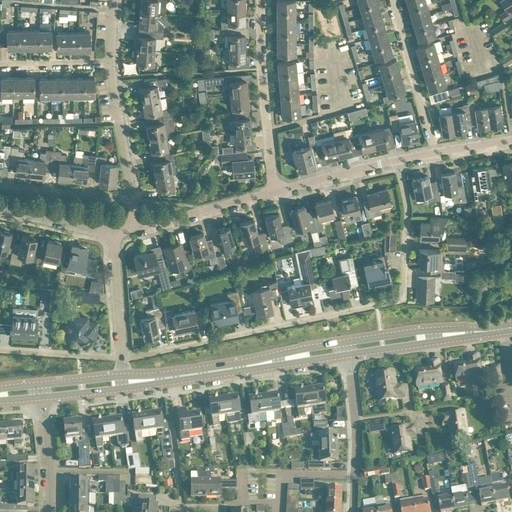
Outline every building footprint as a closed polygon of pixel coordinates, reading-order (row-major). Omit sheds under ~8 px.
[(157,0),(137,0),(137,3),(140,3),(140,10),(139,10),(139,11),(157,12),(157,0)] [(227,0),(228,9),(244,9),(244,0),(227,0)] [(295,10),(294,0),(276,0),(277,10),(295,10)] [(313,10),(312,0),(299,0),(299,4),(308,4),(308,10),(313,10)] [(426,3),(425,0),(406,0),(409,8),(426,3)] [(511,0),(500,0),(506,8),(499,13),(504,20),(511,15),(511,0)] [(380,11),(377,1),(359,6),(362,16),(380,11)] [(429,13),(426,3),(409,8),(412,19),(429,13)] [(245,19),(244,9),(228,9),(228,17),(225,17),(221,21),(221,28),(223,28),(248,28),(248,19),(245,19)] [(295,21),(295,10),(277,10),(277,21),(295,21)] [(156,19),(157,12),(139,11),(139,12),(140,12),(139,24),(141,24),(141,30),(163,32),(164,25),(156,19)] [(383,22),(380,11),(362,16),(365,27),(383,22)] [(432,24),(429,13),(412,19),(415,29),(432,24)] [(295,32),(295,21),(277,21),(277,32),(295,32)] [(494,36),(507,28),(503,21),(490,29),(494,36)] [(386,32),(383,22),(365,27),(368,37),(386,32)] [(436,34),(432,24),(415,29),(418,39),(436,34)] [(248,37),(248,28),(223,28),(223,35),(228,35),(228,47),(245,47),(245,37),(248,37)] [(18,48),(18,29),(7,30),(7,48),(18,48)] [(29,48),(29,29),(18,29),(18,48),(29,48)] [(40,48),(40,29),(29,29),(29,48),(40,48)] [(51,29),(40,29),(40,48),(51,48),(51,29)] [(163,32),(141,30),(138,30),(139,30),(139,35),(135,35),(134,48),(136,48),(136,49),(154,50),(155,38),(163,38),(163,32)] [(68,50),(68,32),(57,32),(57,50),(68,50)] [(79,50),(79,32),(68,32),(68,50),(79,50)] [(90,50),(89,32),(79,32),(79,50),(90,50)] [(295,43),(295,32),(277,32),(277,43),(295,43)] [(389,43),(386,32),(368,37),(371,48),(389,43)] [(433,41),(416,46),(419,57),(436,52),(433,41)] [(295,54),(295,43),(277,43),(277,54),(295,54)] [(392,53),(389,43),(371,48),(375,58),(392,53)] [(245,59),(245,47),(228,47),(228,66),(248,66),(248,59),(245,59)] [(153,63),(154,50),(136,49),(136,50),(134,49),(134,56),(136,56),(136,62),(139,62),(138,68),(157,69),(157,63),(153,63)] [(504,65),(511,60),(511,50),(500,59),(504,65)] [(439,62),(436,52),(419,57),(422,67),(439,62)] [(399,69),(396,58),(378,63),(381,74),(399,69)] [(295,60),(277,62),(278,73),(296,71),(295,60)] [(443,73),(439,62),(422,67),(425,78),(443,73)] [(466,83),(464,75),(461,67),(457,68),(459,76),(454,78),(457,86),(466,83)] [(402,79),(399,69),(381,74),(384,85),(402,79)] [(297,82),(296,71),(278,73),(279,83),(297,82)] [(446,83),(443,73),(425,78),(428,88),(446,83)] [(249,80),(248,74),(228,75),(230,94),(247,93),(246,80),(249,80)] [(501,82),(499,74),(482,79),(483,84),(493,81),(494,89),(502,88),(501,82)] [(23,94),(23,76),(12,77),(12,95),(23,94)] [(34,94),(34,76),(23,76),(23,94),(34,94)] [(12,95),(12,77),(1,77),(1,95),(12,95)] [(72,96),(72,77),(61,78),(62,96),(72,96)] [(83,96),(83,77),(72,77),(72,96),(83,96)] [(94,77),(83,77),(83,96),(94,95),(94,77)] [(51,96),(50,78),(39,78),(40,96),(51,96)] [(62,96),(61,78),(50,78),(51,96),(62,96)] [(159,97),(157,86),(166,84),(165,78),(156,79),(139,82),(140,82),(141,87),(137,87),(138,93),(141,93),(142,99),(141,100),(159,97)] [(405,90),(402,79),(384,85),(387,94),(382,96),(384,101),(402,96),(401,91),(405,90)] [(298,93),(297,82),(279,83),(280,94),(298,93)] [(431,102),(449,97),(448,94),(447,89),(428,94),(431,102)] [(205,91),(198,92),(201,108),(208,107),(205,91)] [(248,103),(247,93),(230,94),(232,113),(252,111),(251,103),(248,103)] [(299,102),(298,93),(280,94),(281,103),(299,102)] [(161,109),(159,97),(141,100),(142,101),(143,101),(145,113),(147,113),(148,119),(170,115),(169,108),(161,109)] [(490,126),(487,106),(478,107),(478,103),(474,103),(473,98),(467,99),(468,103),(469,103),(471,119),(476,118),(477,128),(490,126)] [(300,114),(299,102),(281,103),(282,116),(300,114)] [(471,119),(469,103),(468,103),(463,104),(451,106),(451,111),(454,131),(467,129),(466,119),(471,119)] [(503,124),(500,104),(487,106),(490,126),(503,124)] [(355,109),(347,112),(349,119),(358,117),(356,109),(355,109)] [(253,120),(252,111),(232,113),(234,132),(251,130),(250,120),(253,120)] [(454,131),(451,111),(438,114),(442,133),(454,131)] [(399,122),(397,113),(389,115),(392,129),(399,127),(402,142),(410,140),(410,142),(418,141),(414,119),(399,122)] [(170,115),(148,119),(146,119),(147,124),(144,125),(145,130),(148,130),(149,137),(148,137),(148,138),(166,135),(175,133),(171,115),(170,115)] [(395,145),(391,131),(390,126),(372,131),(376,147),(388,144),(388,147),(395,145)] [(252,141),(251,130),(234,132),(235,151),(241,150),(255,149),(255,143),(251,143),(250,141),(252,141)] [(376,147),(372,131),(353,135),(358,154),(366,152),(365,149),(376,147)] [(319,157),(316,144),(314,134),(307,136),(310,146),(293,150),(296,162),(295,163),(295,165),(296,165),(298,169),(315,165),(314,159),(319,157)] [(169,154),(166,135),(148,138),(148,139),(149,139),(151,151),(154,150),(154,156),(169,154)] [(358,154),(353,135),(335,140),(339,156),(349,154),(349,156),(358,154)] [(339,156),(335,140),(316,144),(319,157),(321,163),(327,162),(326,159),(339,156)] [(10,161),(12,146),(4,145),(3,148),(0,147),(0,170),(1,171),(2,160),(10,161)] [(30,174),(31,159),(23,158),(24,150),(19,149),(19,147),(12,146),(10,161),(17,161),(15,173),(30,174)] [(45,164),(52,165),(54,150),(46,149),(46,152),(40,152),(39,159),(31,159),(30,174),(43,176),(45,164)] [(72,179),(74,163),(66,162),(66,154),(61,154),(62,151),(54,150),(52,165),(59,166),(58,177),(72,179)] [(241,150),(235,151),(221,152),(222,164),(233,163),(233,174),(240,173),(240,175),(253,173),(253,172),(252,173),(251,165),(253,165),(252,157),(241,158),(241,150)] [(169,154),(154,156),(152,157),(153,157),(153,162),(150,162),(151,168),(154,167),(155,174),(154,174),(154,175),(172,172),(176,172),(173,153),(169,154)] [(94,170),(96,155),(88,154),(88,157),(75,155),(74,163),(72,179),(86,181),(87,169),(94,170)] [(105,163),(106,156),(96,155),(94,170),(94,175),(100,176),(99,182),(115,184),(117,164),(105,163)] [(511,161),(503,163),(504,170),(503,170),(505,180),(511,179),(511,161)] [(491,185),(488,165),(472,168),(473,174),(467,175),(471,198),(478,197),(476,187),(491,185)] [(449,172),(440,173),(444,193),(452,191),(454,201),(465,200),(463,184),(456,185),(454,171),(454,172),(449,173),(449,172)] [(175,191),(172,172),(154,175),(154,176),(155,176),(157,188),(160,188),(161,194),(175,191)] [(439,199),(436,180),(429,181),(428,176),(412,179),(413,184),(412,185),(413,187),(414,186),(416,196),(427,194),(429,201),(439,199)] [(368,199),(363,200),(367,217),(381,213),(379,206),(390,203),(386,188),(367,193),(368,199)] [(361,217),(356,196),(341,200),(345,215),(352,213),(353,219),(361,217)] [(334,214),(330,199),(315,203),(316,208),(316,210),(312,211),(317,230),(323,229),(320,218),(334,214)] [(317,230),(312,211),(311,210),(305,211),(304,206),(290,209),(296,229),(309,225),(311,232),(317,230)] [(292,240),(288,225),(282,227),(278,213),(265,216),(270,235),(278,233),(281,243),(292,240)] [(442,217),(430,216),(430,222),(421,221),(420,238),(438,238),(438,230),(442,230),(442,217)] [(254,219),(239,223),(245,242),(253,240),(256,250),(267,247),(263,232),(257,233),(254,219)] [(346,237),(341,219),(334,220),(339,239),(346,237)] [(372,234),(369,221),(361,223),(365,236),(372,234)] [(234,245),(229,226),(228,226),(229,228),(224,229),(224,227),(215,229),(220,249),(234,245)] [(0,250),(6,252),(10,232),(0,229),(0,250)] [(395,250),(396,232),(388,232),(387,250),(395,250)] [(203,233),(190,236),(194,254),(202,252),(204,258),(209,257),(210,263),(217,261),(212,243),(206,244),(203,233)] [(31,257),(36,238),(27,237),(27,236),(25,235),(25,236),(22,235),(19,247),(13,246),(9,262),(22,265),(24,255),(31,257)] [(57,261),(61,243),(60,243),(61,241),(54,240),(54,242),(47,240),(45,251),(39,249),(36,263),(43,264),(44,258),(57,261)] [(192,266),(187,249),(181,250),(180,243),(165,247),(171,266),(178,264),(179,269),(192,266)] [(326,250),(325,244),(309,247),(310,249),(311,255),(315,254),(314,253),(326,250)] [(71,251),(65,250),(61,270),(76,273),(78,267),(93,271),(96,259),(85,257),(86,249),(72,246),(71,251)] [(320,297),(317,284),(310,249),(296,252),(303,282),(287,285),(288,289),(280,291),(282,302),(290,301),(291,307),(301,305),(300,301),(306,300),(305,297),(312,296),(313,298),(320,297)] [(440,250),(419,249),(419,264),(426,264),(426,268),(424,268),(424,269),(441,270),(443,270),(444,255),(440,255),(440,250)] [(154,250),(134,255),(139,274),(159,268),(165,289),(171,288),(162,253),(155,255),(154,250)] [(223,253),(217,254),(220,269),(226,267),(223,253)] [(374,256),(374,259),(372,259),(373,260),(363,263),(368,285),(371,284),(371,282),(383,280),(383,282),(391,280),(387,264),(385,254),(374,256)] [(357,284),(352,260),(352,256),(340,259),(343,273),(332,275),(334,284),(326,286),(325,282),(317,284),(320,297),(342,293),(343,295),(350,294),(347,283),(356,281),(357,284)] [(434,277),(418,276),(417,300),(433,300),(434,277)] [(276,281),(266,283),(260,284),(261,288),(253,290),(258,313),(272,310),(269,296),(279,294),(276,281)] [(144,295),(141,286),(130,289),(132,298),(144,295)] [(54,309),(55,289),(47,289),(46,308),(54,309)] [(235,305),(241,304),(238,290),(229,292),(231,300),(210,304),(214,323),(238,318),(235,305)] [(99,294),(89,293),(78,292),(78,300),(98,302),(99,294)] [(163,319),(160,305),(147,308),(148,316),(140,318),(143,329),(142,330),(142,332),(143,331),(144,337),(159,334),(156,320),(163,319)] [(173,313),(172,309),(164,311),(167,328),(175,326),(176,331),(197,326),(198,328),(206,327),(202,310),(195,311),(195,309),(173,313)] [(13,314),(11,334),(28,335),(28,333),(35,333),(37,316),(13,314)] [(87,321),(88,317),(70,316),(70,324),(66,324),(65,335),(61,335),(86,337),(85,339),(95,340),(97,322),(87,321)] [(481,378),(477,352),(477,356),(471,357),(472,365),(469,365),(468,364),(455,366),(458,381),(481,378)] [(442,384),(438,358),(437,358),(437,362),(431,363),(432,371),(429,371),(429,370),(416,372),(418,388),(442,384)] [(502,381),(499,367),(491,368),(494,382),(502,381)] [(396,387),(394,373),(371,376),(371,377),(376,376),(380,402),(406,398),(406,397),(403,397),(402,390),(395,391),(394,387),(396,387)] [(451,385),(441,387),(443,404),(453,403),(451,385)] [(317,388),(308,389),(311,408),(312,416),(313,416),(314,417),(318,417),(319,415),(326,414),(322,388),(318,389),(317,388)] [(311,408),(308,389),(302,390),(300,390),(300,392),(294,393),(298,418),(305,417),(303,409),(311,408)] [(272,395),(263,396),(265,414),(272,413),(274,422),(280,421),(277,395),(272,396),(272,395)] [(265,414),(263,396),(256,397),(254,397),(254,399),(249,400),(253,425),(259,424),(258,416),(265,414)] [(232,397),(223,398),(225,416),(233,415),(234,424),(240,423),(237,397),(232,398),(232,397)] [(225,416),(223,398),(216,399),(214,399),(214,401),(209,402),(213,427),(219,426),(218,417),(225,416)] [(201,431),(200,421),(200,419),(199,419),(199,414),(185,416),(184,409),(177,410),(181,434),(179,434),(181,442),(189,441),(188,433),(191,433),(201,431)] [(155,413),(145,414),(148,432),(156,431),(157,440),(164,439),(160,413),(155,414),(155,413)] [(464,413),(438,417),(438,418),(442,417),(443,423),(451,422),(451,426),(450,426),(451,439),(468,436),(464,413)] [(148,432),(145,414),(139,415),(137,415),(138,416),(132,417),(136,443),(142,442),(141,433),(148,432)] [(115,419),(106,420),(109,438),(116,437),(117,446),(119,445),(120,448),(122,449),(125,448),(126,447),(128,446),(126,428),(122,428),(120,419),(116,420),(115,419)] [(109,438),(106,420),(98,421),(98,422),(93,423),(96,449),(103,448),(102,439),(109,438)] [(84,469),(90,468),(87,434),(80,435),(79,421),(78,421),(78,422),(65,424),(65,423),(63,423),(65,441),(73,440),(74,445),(78,445),(79,461),(78,461),(79,469),(84,469)] [(20,425),(5,426),(6,442),(13,441),(14,446),(21,446),(20,425)] [(411,452),(409,439),(407,439),(407,436),(415,435),(414,428),(418,428),(417,427),(392,431),(395,454),(391,455),(411,452)] [(310,450),(319,450),(337,449),(337,443),(338,443),(338,440),(336,440),(336,435),(310,436),(310,450)] [(164,441),(162,441),(165,462),(173,461),(170,440),(164,441)] [(337,459),(337,449),(319,450),(319,457),(311,457),(311,464),(308,464),(308,471),(330,471),(330,470),(328,470),(328,463),(337,463),(337,459)] [(99,469),(98,456),(91,456),(93,469),(99,469)] [(468,467),(470,476),(472,488),(480,487),(476,466),(468,467)] [(34,483),(34,470),(14,469),(14,474),(12,474),(12,482),(17,482),(34,483)] [(392,484),(390,473),(389,469),(384,469),(378,471),(379,477),(385,476),(386,485),(392,484)] [(205,498),(205,470),(197,470),(197,475),(200,475),(200,481),(190,481),(190,498),(205,498)] [(236,490),(236,482),(220,482),(220,481),(211,481),(211,475),(214,475),(214,470),(205,470),(205,498),(220,498),(220,490),(236,490)] [(379,477),(378,471),(364,473),(366,480),(379,477)] [(397,472),(390,473),(392,484),(395,499),(402,497),(400,487),(397,472)] [(429,474),(430,478),(432,490),(433,496),(440,494),(437,481),(436,473),(429,474)] [(492,479),(491,479),(496,504),(510,501),(510,502),(510,501),(508,488),(507,481),(501,483),(499,474),(491,475),(492,479)] [(119,477),(98,476),(98,483),(114,483),(113,495),(119,495),(119,483),(119,477)] [(472,488),(470,476),(464,477),(466,488),(466,490),(472,488)] [(432,490),(430,478),(423,479),(425,491),(432,490)] [(496,504),(491,479),(483,481),(485,492),(479,493),(481,507),(482,507),(482,506),(496,504)] [(314,491),(313,480),(300,481),(300,492),(314,491)] [(33,495),(34,483),(17,482),(17,488),(14,488),(14,494),(33,495)] [(89,495),(89,488),(86,488),(87,482),(70,482),(70,495),(89,495)] [(452,492),(453,498),(455,511),(456,511),(469,509),(470,509),(466,490),(466,488),(456,490),(456,485),(451,487),(452,492)] [(327,489),(322,489),(321,502),(327,503),(327,502),(341,504),(341,489),(327,489)] [(33,507),(33,495),(14,494),(14,501),(16,501),(16,506),(0,506),(0,511),(26,511),(27,507),(33,507)] [(89,507),(89,495),(70,495),(70,507),(89,507)] [(137,505),(140,505),(140,511),(137,511),(136,511),(156,511),(157,506),(155,506),(156,498),(138,496),(137,505)] [(430,511),(428,497),(420,498),(414,499),(416,511),(430,511)] [(455,511),(453,498),(439,501),(440,511),(450,511),(455,511)] [(416,511),(414,499),(408,500),(400,502),(401,511),(416,511)] [(340,511),(341,504),(327,502),(327,503),(326,509),(321,509),(320,511),(340,511)] [(390,503),(377,505),(377,511),(391,511),(391,508),(390,503)]
